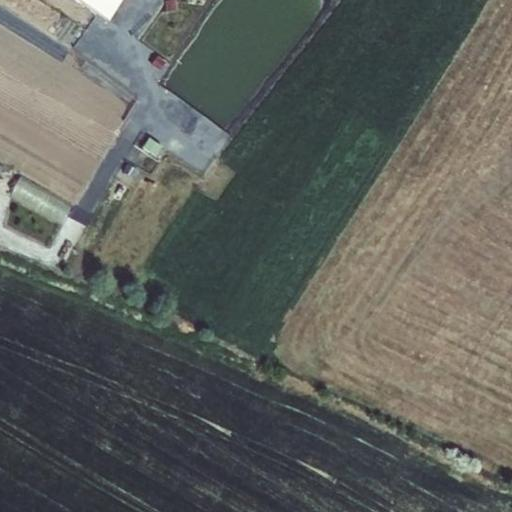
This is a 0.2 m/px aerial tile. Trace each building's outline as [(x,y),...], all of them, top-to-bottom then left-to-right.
[(73,0),(109,23),(123,0),(73,0)] [(175,1),(165,2),(166,11),(176,10),(175,1)] [(162,148),(149,138),(143,148),(156,157),(162,148)] [(137,171),(128,166),(124,173),(132,179),(137,171)] [(73,205),(21,176),(9,197),(61,226),(73,205)]
